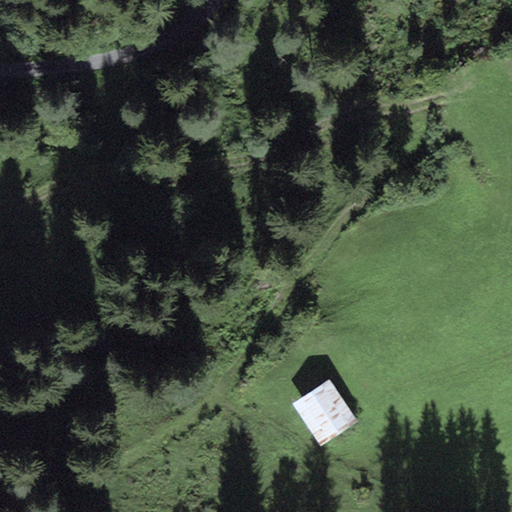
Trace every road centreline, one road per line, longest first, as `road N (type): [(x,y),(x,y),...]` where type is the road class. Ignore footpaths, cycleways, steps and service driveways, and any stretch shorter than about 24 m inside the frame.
road 1 (track): [(0,210),(82,178),(260,159),(355,113),(473,93)]
road 2 (track): [(0,70),(56,68),(150,47),(218,0)]
